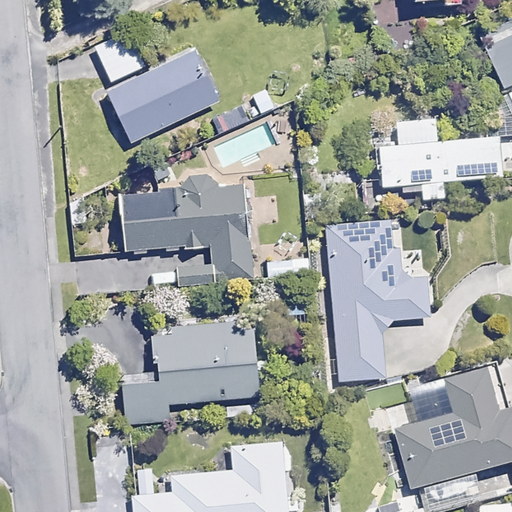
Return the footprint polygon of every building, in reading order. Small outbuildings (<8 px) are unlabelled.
[(445,0),(389,0),(390,40),(421,40),(421,18),(433,18),(433,6),(446,6),(445,0)] [(85,50),(99,82),(147,61),(132,28),(85,50)] [(511,36),(508,28),(472,45),(491,86),(511,75),(511,36)] [(198,46),(107,89),(130,136),(221,93),(198,46)] [(247,122),(241,106),(215,117),(221,132),(247,122)] [(495,134),(378,141),(380,180),(497,173),(495,134)] [(242,181),(124,188),(127,251),(246,244),(242,181)] [(386,218),(325,220),(330,378),(381,376),(379,323),(390,322),(390,312),(432,310),(431,273),(397,274),(396,244),(387,245),(386,218)] [(263,318),(158,322),(160,370),(161,397),(266,393),(263,318)] [(391,428),(412,493),(511,460),(511,390),(501,358),(442,377),(452,408),(391,428)] [(162,413),(161,397),(160,370),(113,372),(114,415),(162,413)] [(130,433),(112,434),(114,468),(132,466),(130,433)] [(135,490),(136,511),(295,511),(291,437),(241,440),(242,467),(178,471),(179,488),(135,490)]
